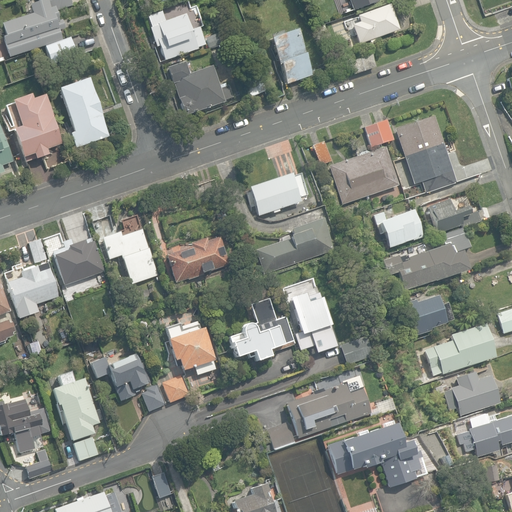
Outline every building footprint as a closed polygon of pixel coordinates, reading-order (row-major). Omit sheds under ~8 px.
[(1,24),(9,49),(59,33),(56,23),(59,22),(54,7),(49,8),(46,0),(43,0),(29,5),(32,14),(1,24)] [(347,0),(351,12),(378,3),(376,0),(347,0)] [(374,43),(373,40),(399,30),(390,4),(357,16),(359,22),(351,25),(358,44),(367,40),(369,45),(374,43)] [(146,16),(149,28),(164,22),(161,12),(146,16)] [(158,47),(164,62),(205,47),(198,28),(190,31),(184,15),(149,28),(156,48),(158,47)] [(279,65),(286,85),(310,76),(294,30),(282,35),(281,31),(269,35),(270,39),(268,40),(277,66),(279,65)] [(44,47),(51,65),(76,57),(69,38),(44,47)] [(346,61),(352,76),(373,68),(367,52),(346,61)] [(168,70),(184,117),(224,103),(223,101),(231,98),(227,86),(219,89),(211,66),(187,74),(183,65),(168,70)] [(240,83),(247,99),(264,92),(257,76),(240,83)] [(69,134),(74,149),(108,137),(87,79),(57,89),(73,133),(69,134)] [(33,154),(35,160),(48,155),(46,149),(60,144),(44,97),(30,101),(29,97),(10,104),(11,107),(5,109),(12,130),(22,158),(33,154)] [(423,183),(425,189),(446,182),(443,173),(452,170),(433,115),(394,129),(414,186),(423,183)] [(363,128),(370,148),(393,140),(386,120),(363,128)] [(0,173),(4,172),(1,166),(12,162),(0,130),(0,173)] [(311,146),(318,166),(330,162),(323,142),(311,146)] [(328,166),(341,205),(397,186),(384,147),(328,166)] [(247,188),(257,216),(272,211),(272,213),(278,211),(278,209),(300,202),(299,198),(307,196),(300,174),(291,177),(290,174),(247,188)] [(191,187),(196,199),(218,192),(214,179),(191,187)] [(421,205),(439,199),(435,188),(418,194),(421,205)] [(427,207),(436,234),(460,226),(460,228),(479,221),(476,212),(469,214),(466,208),(450,213),(446,201),(427,207)] [(383,235),(387,249),(420,238),(411,210),(384,219),(381,213),(372,216),(375,225),(376,225),(380,236),(383,235)] [(120,256),(130,285),(157,276),(141,229),(120,236),(118,233),(115,234),(108,216),(91,222),(98,245),(101,244),(107,260),(120,256)] [(254,250),(262,274),(331,251),(320,219),(288,230),(291,237),(254,250)] [(450,241),(451,245),(466,240),(463,228),(441,235),(443,243),(450,241)] [(164,255),(174,283),(187,279),(187,280),(203,275),(202,273),(228,265),(219,237),(206,241),(205,238),(189,244),(190,247),(164,255)] [(27,243),(34,263),(46,259),(39,239),(27,243)] [(53,256),(63,286),(103,272),(93,241),(85,244),(84,240),(67,246),(68,250),(53,256)] [(402,291),(466,270),(460,251),(450,254),(447,244),(406,257),(406,255),(396,258),(395,256),(380,261),(385,276),(396,272),(402,291)] [(6,283),(19,320),(39,313),(36,304),(59,296),(47,263),(36,266),(19,272),(21,278),(6,283)] [(0,341),(5,340),(5,339),(12,336),(11,333),(13,332),(10,322),(8,323),(7,320),(0,322),(0,314),(9,311),(0,286),(0,341)] [(381,293),(383,300),(390,298),(388,291),(381,293)] [(314,337),(317,347),(330,342),(325,327),(329,325),(317,293),(305,298),(303,293),(288,299),(295,320),(289,322),(297,343),(314,337)] [(398,308),(407,338),(451,324),(445,302),(438,304),(435,297),(398,308)] [(511,308),(496,314),(502,334),(511,330),(511,308)] [(251,352),(254,361),(268,356),(268,354),(293,345),(284,317),(275,320),(271,310),(263,313),(266,321),(252,326),(250,321),(238,326),(240,333),(227,337),(234,358),(251,352)] [(83,318),(83,327),(93,326),(92,317),(83,318)] [(193,367),(196,375),(214,369),(211,361),(213,360),(202,328),(183,334),(179,323),(163,328),(174,361),(177,360),(180,371),(193,367)] [(422,350),(431,376),(440,373),(440,375),(492,358),(481,325),(449,335),(450,341),(422,350)] [(338,346),(345,366),(371,357),(364,337),(338,346)] [(26,344),(28,349),(36,346),(34,341),(26,344)] [(108,374),(119,400),(134,394),(132,389),(149,382),(142,366),(138,368),(135,360),(133,355),(106,366),(103,357),(89,363),(96,379),(108,374)] [(60,412),(70,441),(93,433),(91,425),(102,421),(98,408),(93,410),(82,377),(71,381),(68,372),(55,377),(59,387),(50,390),(58,413),(60,412)] [(474,381),(472,373),(454,379),(456,386),(448,389),(449,391),(442,393),(448,411),(455,409),(457,416),(495,404),(495,402),(497,401),(494,391),(490,392),(490,390),(493,389),(490,378),(488,379),(487,376),(474,381)] [(160,384),(168,402),(189,394),(181,376),(160,384)] [(296,439),(370,414),(357,376),(340,382),(341,384),(284,403),(296,439)] [(140,393),(147,411),(164,405),(155,384),(144,388),(145,391),(140,393)] [(28,412),(24,398),(3,405),(2,401),(0,401),(0,431),(1,436),(13,433),(15,441),(27,437),(29,443),(30,443),(33,453),(21,457),(27,479),(51,472),(40,434),(49,431),(42,408),(28,412)] [(511,442),(511,415),(466,430),(467,432),(455,435),(459,445),(462,444),(464,452),(473,449),(476,458),(497,451),(494,442),(498,441),(500,446),(511,442)] [(265,429),(273,450),(293,442),(285,422),(265,429)] [(356,435),(325,446),(335,475),(361,466),(362,468),(378,463),(387,488),(415,479),(413,472),(420,469),(416,459),(420,457),(418,450),(412,452),(408,440),(400,443),(398,439),(400,438),(395,426),(394,427),(392,424),(366,433),(365,430),(355,433),(356,435)] [(72,443),(78,461),(98,455),(91,437),(72,443)] [(339,511),(316,443),(267,459),(285,511),(339,511)] [(481,469),(485,484),(497,481),(494,466),(481,469)] [(151,476),(158,498),(170,494),(163,472),(151,476)] [(276,511),(272,500),(268,501),(264,492),(266,491),(263,483),(248,489),(250,494),(230,501),(233,511),(276,511)] [(109,511),(103,491),(82,498),(81,496),(75,499),(76,500),(52,508),(53,511),(109,511)] [(465,509),(468,511),(473,511),(476,509),(470,503),(465,509)]
